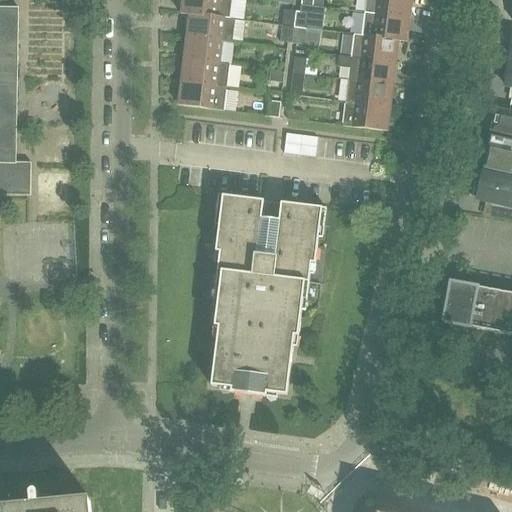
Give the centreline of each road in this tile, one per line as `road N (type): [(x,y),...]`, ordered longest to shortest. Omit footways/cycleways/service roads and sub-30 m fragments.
road 1 (residential): [(113,441),(118,0)]
road 2 (unclassified): [(379,342),(452,0)]
road 3 (residential): [(348,472),(113,441)]
road 4 (residential): [(492,511),(348,472)]
road 5 (unclassified): [(511,364),(379,342)]
road 6 (unclassified): [(348,472),(379,342)]
